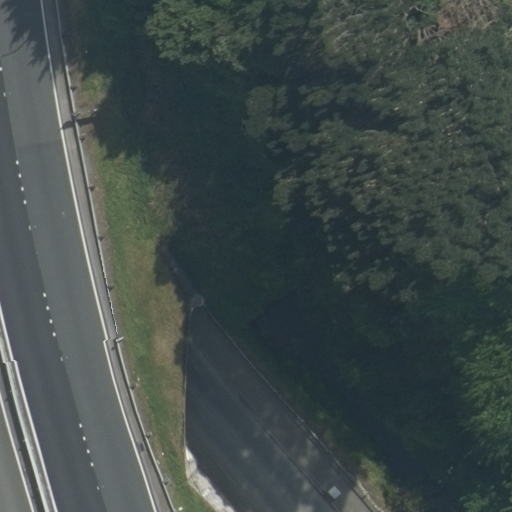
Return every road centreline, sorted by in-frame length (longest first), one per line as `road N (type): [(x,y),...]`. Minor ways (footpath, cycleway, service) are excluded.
road 1 (motorway): [(0,28),(48,279),(108,511)]
road 2 (trunk): [(0,179),(300,511)]
